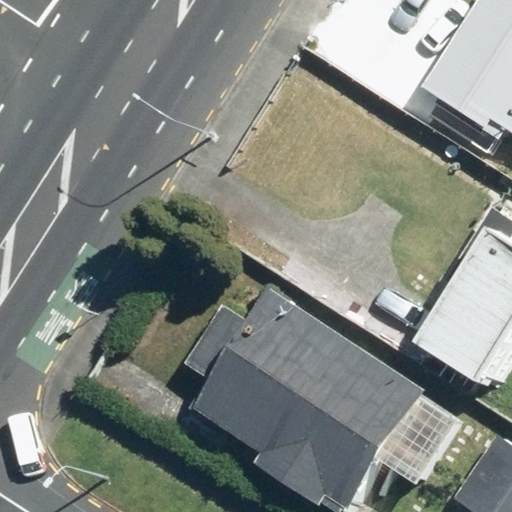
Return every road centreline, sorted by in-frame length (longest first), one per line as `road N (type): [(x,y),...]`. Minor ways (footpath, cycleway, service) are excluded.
road 1 (primary): [(127,79),(0,282)]
road 2 (residential): [(127,79),(1,0)]
